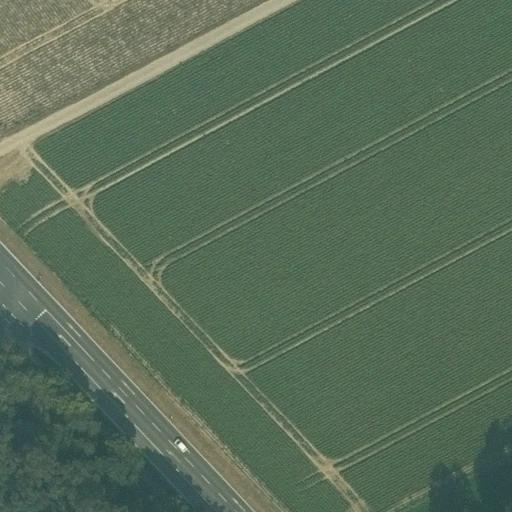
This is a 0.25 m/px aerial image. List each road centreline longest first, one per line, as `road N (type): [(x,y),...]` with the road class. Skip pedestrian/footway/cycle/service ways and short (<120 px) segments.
road 1 (track): [(0,151),(282,0)]
road 2 (tertiary): [(221,511),(31,308)]
